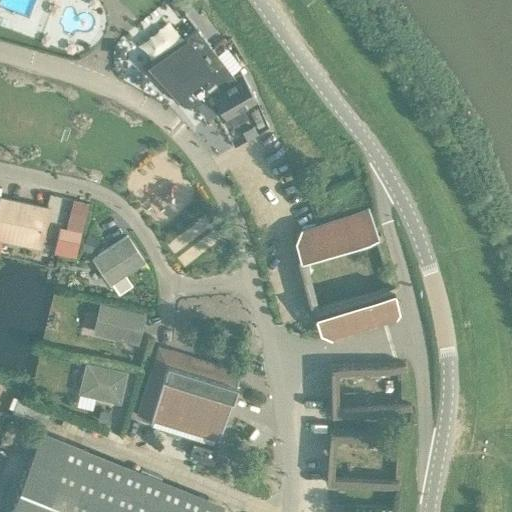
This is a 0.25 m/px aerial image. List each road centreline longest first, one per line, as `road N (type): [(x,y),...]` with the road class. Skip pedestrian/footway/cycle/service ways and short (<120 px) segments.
road 1 (unclassified): [(272,362),(245,251),(198,152),(141,104),(0,51)]
road 2 (tertiary): [(439,451),(447,390),(443,321),(388,175)]
road 3 (tertiary): [(388,175),(258,0)]
road 4 (residential): [(388,175),(380,197),(415,327)]
road 5 (unclassified): [(290,511),(290,449),(272,362)]
road 6 (residential): [(272,362),(415,327)]
road 7 (residential): [(415,327),(427,438),(439,451)]
